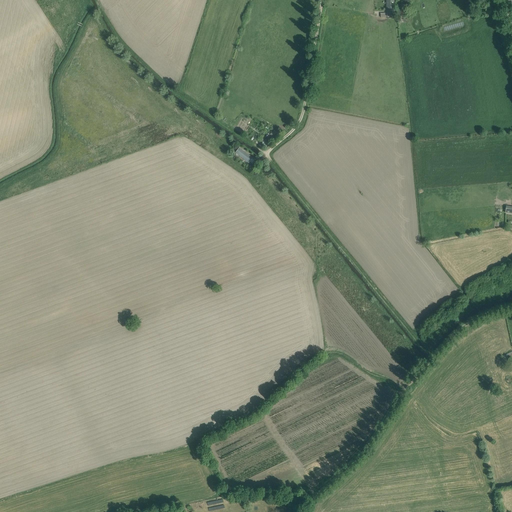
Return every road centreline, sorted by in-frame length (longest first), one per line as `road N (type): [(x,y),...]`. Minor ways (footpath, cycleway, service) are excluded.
road 1 (track): [(431,356),(268,160),(302,114),(322,0)]
road 2 (track): [(406,390),(344,352),(315,355),(242,423),(143,456)]
road 3 (track): [(431,356),(382,429),(304,511)]
